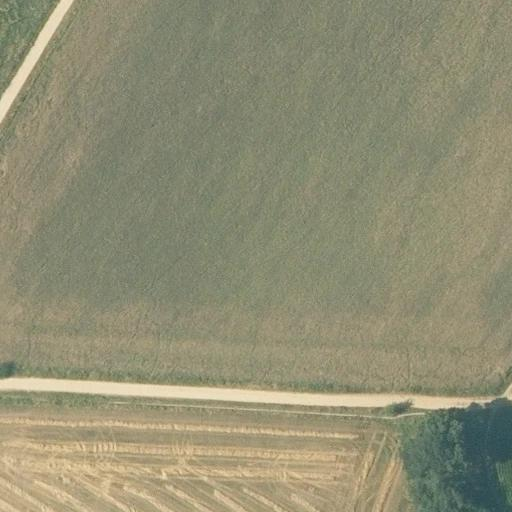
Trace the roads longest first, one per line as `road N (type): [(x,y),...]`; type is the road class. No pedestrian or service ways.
road 1 (track): [(0,384),(493,405)]
road 2 (track): [(0,111),(67,0)]
